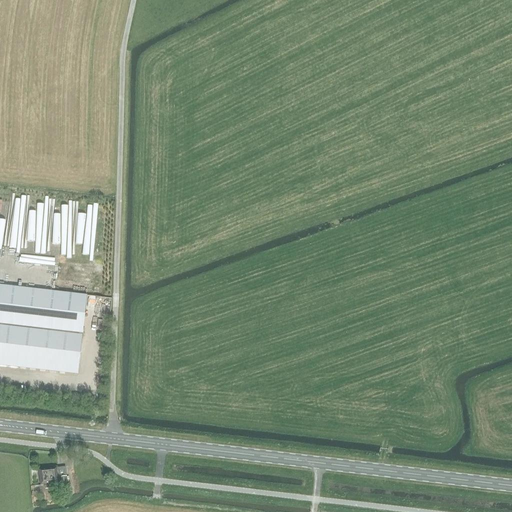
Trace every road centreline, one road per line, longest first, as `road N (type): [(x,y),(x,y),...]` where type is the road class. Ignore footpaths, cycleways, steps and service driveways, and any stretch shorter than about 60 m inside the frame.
road 1 (unclassified): [(110,438),(122,57),(133,0)]
road 2 (primary): [(511,486),(110,438)]
